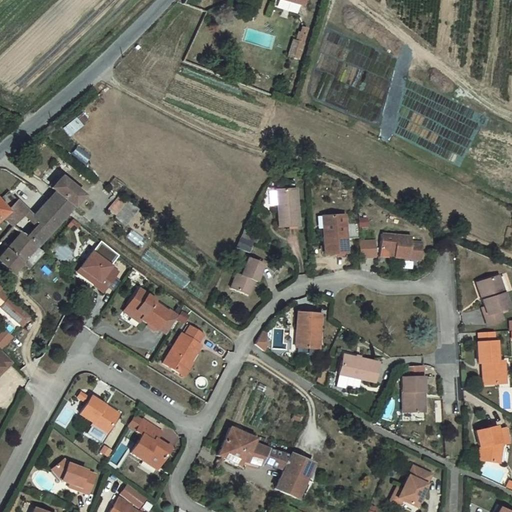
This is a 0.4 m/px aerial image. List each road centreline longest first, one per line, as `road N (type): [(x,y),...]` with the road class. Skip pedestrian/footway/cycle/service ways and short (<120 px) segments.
road 1 (track): [(95,69),(185,125),(328,164),(511,254)]
road 2 (residential): [(441,285),(385,287),(348,277),(287,293),(243,344),(198,432)]
road 3 (residential): [(0,490),(65,367),(83,358),(198,432)]
road 4 (unclassified): [(0,151),(165,0)]
